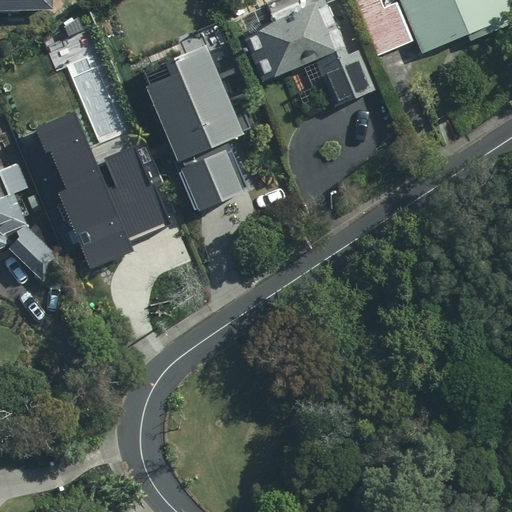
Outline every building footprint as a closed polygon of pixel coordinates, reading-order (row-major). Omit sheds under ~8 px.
[(51,0),(0,0),(0,9),(51,8),(51,0)] [(298,3),(271,14),(274,20),(243,32),(262,81),(317,60),(336,106),(354,99),(374,91),(358,50),(347,54),(324,0),(300,10),(298,3)] [(401,0),(422,52),(467,34),(469,39),(511,21),(511,13),(506,0),(401,0)] [(246,189),(225,140),(251,129),(242,107),(231,111),(227,104),(249,95),(238,69),(217,77),(203,45),(164,62),(171,77),(145,88),(198,209),(246,189)] [(52,187),(86,269),(135,249),(129,234),(171,217),(156,180),(147,183),(131,145),(106,155),(118,185),(108,189),(74,104),(27,123),(40,156),(52,152),(64,182),(52,187)] [(36,274),(55,253),(26,224),(13,193),(27,187),(17,165),(0,172),(0,248),(6,246),(36,274)]
